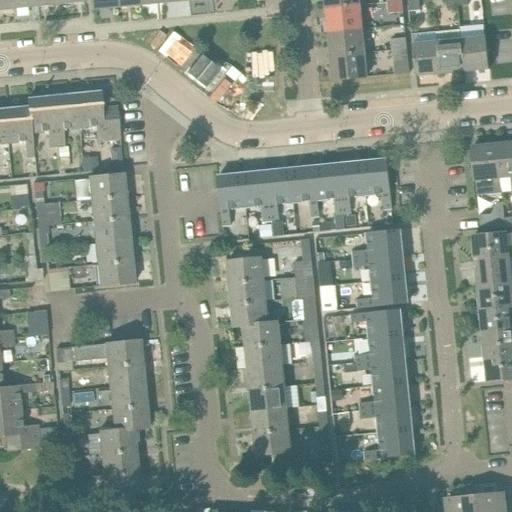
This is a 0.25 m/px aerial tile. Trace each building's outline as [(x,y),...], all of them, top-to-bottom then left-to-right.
[(0,0),(0,9),(13,9),(11,0),(0,0)] [(35,0),(11,0),(13,9),(36,6),(35,0)] [(91,0),(92,9),(118,6),(116,0),(91,0)] [(402,0),(400,0),(389,1),(390,12),(404,11),(402,0)] [(420,0),(408,0),(410,12),(421,11),(420,0)] [(359,4),(327,8),(329,32),(361,28),(359,4)] [(364,53),(361,28),(329,32),(332,56),(364,53)] [(392,50),(407,48),(406,37),(391,39),(391,44),(383,45),(384,52),(392,51),(392,50)] [(461,40),(464,72),(489,69),(486,37),(461,40)] [(461,40),(436,42),(439,74),(464,72),(461,40)] [(439,74),(436,42),(413,44),(416,76),(439,74)] [(409,59),(407,48),(392,50),(392,51),(393,60),(409,59)] [(366,77),(364,53),(332,56),(334,80),(366,77)] [(77,95),(80,128),(97,127),(98,142),(120,139),(117,107),(102,108),(100,92),(77,95)] [(80,128),(77,95),(53,97),(58,145),(65,144),(64,130),(80,128)] [(58,145),(53,97),(27,100),(28,108),(5,110),(9,143),(25,141),(26,157),(35,156),(33,132),(49,131),(50,146),(58,145)] [(5,110),(0,110),(0,143),(9,143),(5,110)] [(511,143),(497,145),(500,178),(509,177),(511,193),(511,192),(511,143)] [(500,178),(497,145),(472,147),(476,180),(500,178)] [(121,146),(109,147),(112,170),(123,169),(123,168),(121,146)] [(387,160),(361,162),(364,195),(382,193),(384,209),(391,209),(387,160)] [(98,173),(97,161),(84,162),(86,175),(98,173)] [(364,195),(361,162),(338,165),(343,213),(344,230),(354,229),(350,196),(364,195)] [(35,165),(28,166),(29,179),(37,178),(35,165)] [(343,213),(338,165),(315,167),(318,200),(334,198),(335,214),(343,213)] [(318,200),(315,167),(290,169),(293,203),(310,201),(312,217),(320,216),(318,200)] [(290,169),(266,172),(271,221),(280,220),(279,204),(293,203),(290,169)] [(271,221),(266,172),(243,174),(246,207),(262,206),(264,221),(271,221)] [(90,201),(126,197),(123,174),(88,178),(90,201)] [(246,207),(243,174),(218,177),(223,226),(233,225),(231,209),(246,207)] [(36,206),(44,205),(42,192),(47,192),(46,184),(34,185),(36,206)] [(128,219),(126,197),(90,201),(92,222),(128,219)] [(479,215),(481,230),(501,228),(505,228),(503,203),(500,203),(496,203),(491,214),(479,215)] [(45,221),(44,205),(36,206),(38,228),(51,226),(51,220),(45,221)] [(128,219),(92,222),(94,243),(130,240),(128,219)] [(273,224),(274,237),(285,236),(284,222),(272,223),(273,224)] [(320,224),(321,232),(332,231),(331,223),(320,224)] [(261,225),(262,238),(274,237),(273,224),(261,225)] [(51,226),(38,228),(41,249),(48,248),(47,235),(52,235),(51,226)] [(353,260),(403,255),(400,230),(380,232),(365,234),(367,250),(352,252),(353,260)] [(475,262),(509,259),(511,258),(511,246),(508,247),(506,234),(473,237),(475,262)] [(27,259),(36,258),(34,235),(26,236),(27,259)] [(130,240),(94,243),(97,265),(132,262),(130,240)] [(297,276),(314,275),(310,241),(303,241),(305,264),(296,265),(297,276)] [(50,264),(48,248),(41,249),(42,264),(50,264)] [(403,255),(353,260),(354,267),(369,266),(371,283),(405,280),(403,255)] [(36,258),(27,259),(24,259),(26,282),(43,281),(42,270),(37,271),(36,258)] [(229,283),(265,280),(262,258),(227,261),(229,283)] [(511,283),(509,259),(475,262),(478,286),(511,283)] [(340,262),(341,270),(353,268),(352,261),(340,262)] [(132,262),(97,265),(99,287),(134,283),(132,262)] [(51,292),(69,290),(67,269),(48,271),(51,292)] [(316,296),(314,275),(297,276),(297,280),(307,279),(308,297),(316,296)] [(332,275),(320,276),(321,288),(334,287),(332,275)] [(265,280),(229,283),(231,305),(267,301),(265,280)] [(405,280),(371,283),(372,299),(357,300),(358,308),(407,303),(405,280)] [(511,306),(511,291),(511,283),(478,286),(480,310),(511,306)] [(34,311),(45,310),(43,287),(32,288),(34,311)] [(0,299),(10,298),(9,289),(0,290),(0,299)] [(316,296),(308,297),(310,313),(304,314),(305,318),(318,317),(316,296)] [(267,301),(231,305),(233,327),(243,327),(243,326),(269,323),(269,322),(267,301)] [(511,306),(480,310),(483,334),(511,331),(511,306)] [(45,310),(34,311),(26,312),(29,337),(48,335),(45,310)] [(368,338),(402,335),(400,310),(351,315),(351,323),(367,322),(368,338)] [(342,316),(333,317),(333,325),(342,324),(342,316)] [(320,340),(318,317),(305,318),(307,341),(320,340)] [(278,321),(269,322),(269,323),(243,326),(243,327),(245,347),(281,344),(278,321)] [(0,332),(0,339),(14,338),(13,331),(0,332)] [(511,355),(511,331),(483,334),(485,358),(511,355)] [(370,354),(354,355),(342,356),(343,365),(355,364),(405,359),(402,335),(368,338),(370,354)] [(0,348),(15,346),(14,338),(0,339),(0,362),(0,363),(0,359),(0,348)] [(320,340),(307,341),(307,343),(312,343),(314,362),(322,361),(320,340)] [(107,368),(142,364),(140,341),(104,344),(107,368)] [(281,344),(245,347),(247,369),(283,365),(281,344)] [(56,349),(57,363),(70,362),(69,348),(56,349)] [(511,355),(485,358),(487,381),(511,378),(511,355)] [(407,382),(405,359),(355,364),(356,371),(371,370),(373,385),(407,382)] [(322,361),(314,362),(316,384),(324,383),(322,361)] [(0,363),(0,362),(0,388),(19,386),(18,379),(2,380),(0,363)] [(142,364),(107,368),(109,388),(144,385),(142,364)] [(283,365),(247,369),(249,391),(285,387),(283,365)] [(60,393),(67,392),(66,381),(59,382),(60,393)] [(53,382),(34,384),(35,393),(53,391),(53,382)] [(407,382),(373,385),(375,401),(359,403),(360,412),(410,407),(407,382)] [(326,405),(324,383),(316,384),(318,406),(326,405)] [(19,386),(0,388),(0,410),(21,409),(20,394),(35,393),(34,384),(19,386)] [(147,407),(144,385),(109,388),(111,410),(147,407)] [(285,387),(249,391),(252,412),(287,409),(285,387)] [(332,391),(333,401),(341,400),(340,390),(332,391)] [(70,415),(67,392),(60,393),(62,415),(70,415)] [(328,426),(326,405),(318,406),(320,427),(328,426)] [(149,428),(147,407),(111,410),(113,430),(113,432),(134,430),(134,429),(149,428)] [(410,407),(360,412),(360,419),(376,417),(377,434),(412,430),(410,407)] [(23,425),(21,409),(0,410),(0,437),(6,436),(7,452),(41,448),(38,424),(23,425)] [(287,409),(252,412),(254,434),(289,430),(287,409)] [(360,412),(349,413),(349,420),(360,419),(360,412)] [(72,434),(70,415),(62,415),(64,435),(72,434)] [(329,441),(328,426),(320,427),(322,442),(329,441)] [(113,432),(113,430),(98,432),(100,454),(136,451),(134,430),(113,432)] [(291,449),(289,430),(254,434),(256,456),(273,454),(274,469),(306,466),(304,448),(291,449)] [(412,430),(377,434),(379,448),(365,450),(366,460),(414,455),(412,430)] [(72,434),(64,435),(66,449),(73,448),(72,434)] [(315,450),(315,461),(327,461),(326,449),(315,450)] [(138,472),(136,451),(100,454),(102,475),(138,472)] [(69,478),(76,478),(74,464),(68,465),(69,478)] [(140,494),(138,472),(102,475),(105,498),(140,494)] [(76,478),(69,478),(71,501),(78,500),(76,478)] [(504,511),(503,494),(474,497),(475,511),(504,511)] [(475,511),(474,497),(447,499),(448,511),(475,511)]
